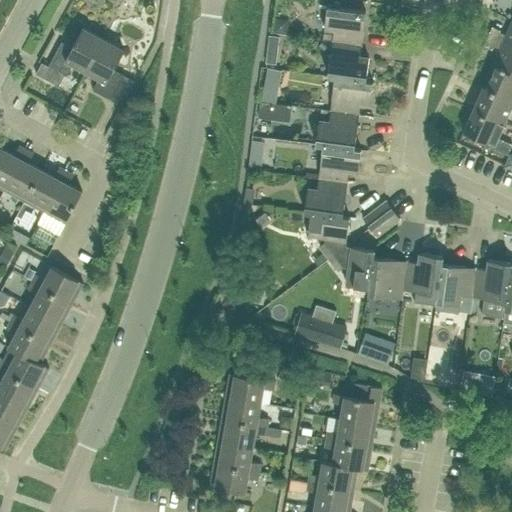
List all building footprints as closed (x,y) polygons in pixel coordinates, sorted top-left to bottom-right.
[(332,41),(360,45),(365,11),(327,6),(324,29),(334,30),(332,41)] [(511,47),(511,21),(505,35),(499,32),(499,30),(491,27),(487,36),(511,47)] [(85,71),(102,39),(82,28),(71,47),(61,42),(48,66),(41,62),(35,73),(57,86),(63,75),(65,76),(72,64),(85,71)] [(492,65),(511,73),(511,47),(487,36),(482,46),(491,50),(492,48),(498,50),(492,65)] [(123,51),(102,39),(85,71),(98,79),(92,90),(110,100),(123,76),(112,70),(123,51)] [(360,45),(332,41),(331,53),(330,53),(327,76),(334,77),(365,81),(365,80),(368,58),(359,57),(360,45)] [(265,52),(264,62),(274,63),(276,54),(265,52)] [(511,73),(492,65),(482,87),(511,100),(511,73)] [(330,111),(358,114),(360,103),(369,104),(372,81),(365,80),(365,81),(334,77),(331,99),(330,111)] [(472,109),(503,123),(509,108),(511,109),(511,100),(482,87),(472,109)] [(259,101),(257,118),(267,119),(269,103),(259,101)] [(503,123),(472,109),(462,132),(492,145),(491,148),(507,155),(511,144),(496,138),(503,123)] [(353,148),(358,114),(330,111),(328,122),(319,120),(315,144),(322,145),(322,144),(353,148)] [(318,178),(346,182),(348,171),(357,172),(360,149),(353,148),(322,144),(322,145),(319,167),(320,167),(318,178)] [(0,187),(4,190),(25,149),(18,145),(13,154),(0,147),(0,187)] [(25,149),(4,190),(24,201),(41,169),(28,162),(33,153),(25,149)] [(276,169),(277,155),(256,152),(254,167),(276,169)] [(41,169),(24,201),(44,212),(37,224),(66,171),(58,167),(53,176),(41,169)] [(73,175),(66,171),(37,224),(58,235),(81,191),(68,184),(73,175)] [(342,216),(346,182),(318,178),(317,190),(307,188),(304,211),(311,212),(342,216)] [(369,227),(392,210),(386,201),(362,218),(369,227)] [(392,210),(369,227),(375,236),(399,219),(392,210)] [(319,246),(328,258),(346,245),(345,245),(349,217),(342,216),(311,212),(308,235),(324,237),(324,242),(319,246)] [(345,284),(368,287),(372,257),(373,257),(374,250),(346,246),(346,245),(328,258),(338,271),(343,267),(348,268),(345,284)] [(11,254),(2,249),(0,253),(0,264),(4,267),(11,254)] [(406,261),(403,289),(414,291),(436,294),(437,294),(441,263),(441,264),(442,256),(419,253),(418,263),(406,261)] [(403,289),(406,261),(373,257),(372,257),(368,287),(367,294),(390,297),(391,287),(403,289)] [(475,268),(471,296),(482,297),(482,298),(505,301),(509,270),(510,270),(511,263),(487,260),(486,270),(475,268)] [(475,268),(441,264),(441,263),(437,294),(436,294),(434,309),(457,312),(460,294),(471,296),(475,268)] [(31,282),(71,303),(82,283),(51,266),(44,279),(35,274),(31,282)] [(60,324),(71,303),(31,282),(27,289),(36,294),(29,306),(60,324)] [(4,292),(0,301),(0,304),(15,312),(21,300),(4,292)] [(9,322),(50,344),(60,324),(29,306),(22,319),(13,314),(9,322)] [(300,312),(293,333),(339,348),(346,326),(332,321),(311,315),(300,312)] [(39,364),(39,363),(50,344),(9,322),(5,329),(14,334),(7,348),(16,352),(39,364)] [(369,335),(364,356),(394,363),(399,342),(369,335)] [(0,360),(0,368),(37,389),(48,368),(39,363),(39,364),(16,352),(9,364),(0,360)] [(301,368),(276,365),(275,371),(283,372),(282,380),(298,382),(301,368)] [(0,381),(0,394),(26,408),(37,389),(0,368),(0,378),(1,379),(0,381)] [(229,373),(225,396),(260,402),(263,388),(273,390),(274,381),(229,373)] [(462,377),(459,391),(491,396),(493,383),(462,377)] [(342,404),(339,418),(375,424),(381,388),(350,382),(347,396),(333,394),(332,402),(342,404)] [(0,420),(15,429),(26,408),(0,394),(0,420)] [(225,396),(221,419),(266,426),(268,418),(258,416),(260,402),(225,396)] [(326,439),(371,447),(375,424),(339,418),(337,432),(327,431),(326,439)] [(221,419),(217,441),(252,447),(255,433),(265,435),(266,426),(221,419)] [(0,446),(4,449),(15,429),(0,420),(0,446)] [(367,470),(371,447),(326,439),(324,447),(334,449),(332,462),(332,463),(357,467),(357,468),(367,470)] [(217,441),(213,463),(258,471),(260,463),(250,461),(252,447),(217,441)] [(353,490),(357,468),(357,467),(332,463),(332,462),(322,460),(319,475),(309,474),(307,482),(353,490)] [(258,471),(213,463),(209,486),(244,493),(247,478),(257,480),(258,471)] [(347,511),(348,511),(353,490),(307,482),(306,490),(316,492),(314,506),(347,511)]
